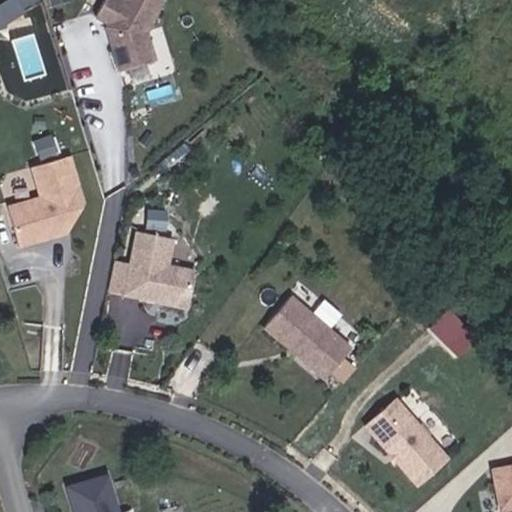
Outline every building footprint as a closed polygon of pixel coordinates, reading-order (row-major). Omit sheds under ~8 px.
[(104,0),(95,17),(117,29),(102,56),(125,69),(134,54),(140,57),(171,0),(104,0)] [(47,214),(63,183),(48,138),(13,150),(23,180),(0,187),(0,225),(1,229),(47,214)] [(174,263),(179,237),(136,229),(124,293),(188,304),(195,267),(174,263)] [(357,348),(298,298),(271,328),(330,380),(357,348)] [(429,439),(378,381),(347,407),(398,466),(429,439)] [(511,511),(511,442),(476,450),(484,490),(496,487),(497,495),(486,511),(511,511)] [(74,511),(122,511),(110,470),(66,482),(74,511)]
